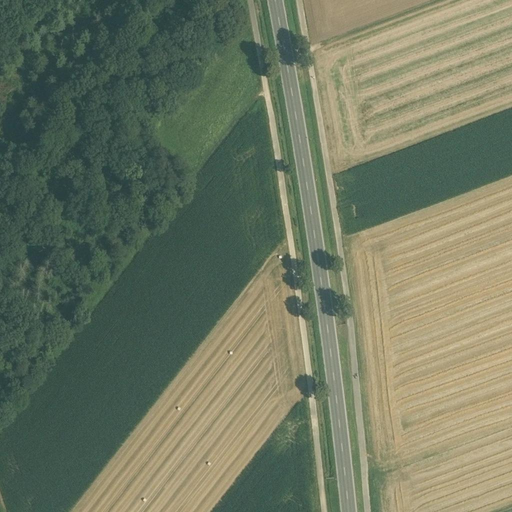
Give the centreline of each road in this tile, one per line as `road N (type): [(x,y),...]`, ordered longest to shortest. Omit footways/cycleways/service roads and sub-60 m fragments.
road 1 (secondary): [(273,0),(324,308),(347,511)]
road 2 (track): [(367,511),(345,278),(299,0)]
road 3 (track): [(0,424),(265,88)]
road 4 (track): [(265,88),(323,511)]
road 5 (track): [(309,50),(453,0)]
